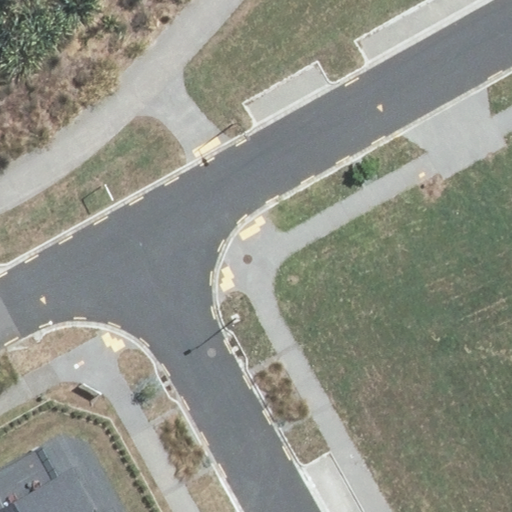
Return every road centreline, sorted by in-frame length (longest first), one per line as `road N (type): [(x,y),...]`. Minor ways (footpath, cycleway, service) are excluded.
road 1 (residential): [(511,32),(150,241)]
road 2 (residential): [(150,241),(297,511)]
road 3 (residential): [(150,241),(0,318)]
